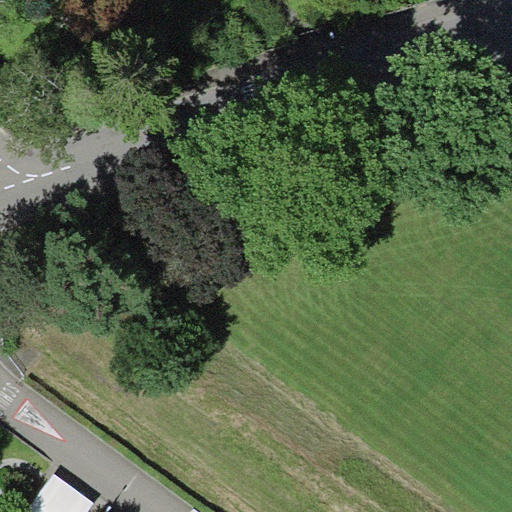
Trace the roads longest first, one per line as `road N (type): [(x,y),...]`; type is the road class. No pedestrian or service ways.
road 1 (residential): [(15,182),(511,25)]
road 2 (residential): [(171,511),(0,381)]
